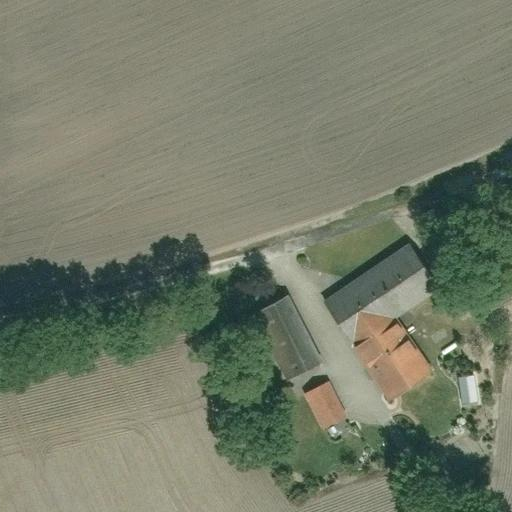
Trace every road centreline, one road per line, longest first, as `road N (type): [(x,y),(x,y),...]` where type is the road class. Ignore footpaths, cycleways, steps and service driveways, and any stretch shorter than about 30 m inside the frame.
road 1 (residential): [(0,319),(386,219)]
road 2 (track): [(455,511),(283,249)]
